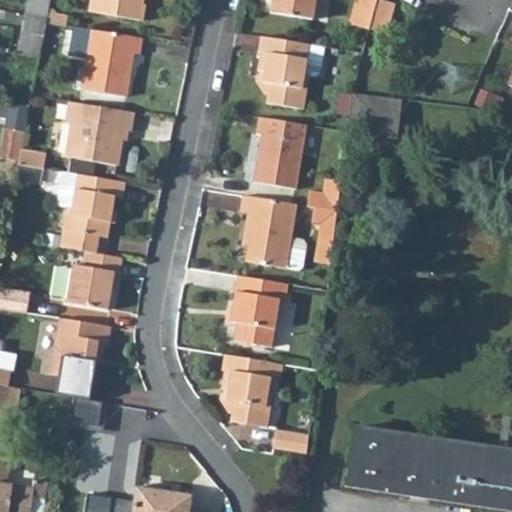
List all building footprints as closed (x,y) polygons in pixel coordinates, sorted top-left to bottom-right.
[(49,0),(27,0),(25,15),(46,20),(48,9),(49,0)] [(89,0),(87,12),(142,21),(145,5),(142,4),(142,0),(89,0)] [(271,0),(269,13),(311,20),(314,0),(271,0)] [(375,0),(355,0),(348,25),(368,30),(368,29),(376,0),(375,0)] [(393,5),(376,0),(368,29),(385,34),(393,5)] [(25,15),(0,9),(0,16),(3,17),(24,21),(25,15)] [(52,9),(48,9),(46,20),(46,22),(66,25),(67,16),(56,14),(52,9)] [(46,20),(25,15),(24,21),(17,54),(39,57),(43,35),(46,22),(46,20)] [(142,39),(91,30),(81,89),(126,97),(133,53),(139,54),(142,39)] [(309,45),(261,36),(258,52),(260,53),(257,70),(264,71),(263,76),(262,82),(269,84),(267,95),(266,103),(303,109),(309,76),(314,77),(319,73),(324,47),(309,45)] [(263,76),(257,75),(256,81),(264,95),(267,95),(269,84),(262,82),(263,76)] [(401,100),(351,94),(351,96),(349,115),(346,132),(346,133),(357,134),(395,139),(401,100)] [(351,96),(340,95),(338,114),(349,115),(351,96)] [(29,107),(0,102),(0,117),(5,118),(4,128),(24,131),(29,107)] [(134,113),(68,102),(64,123),(69,124),(63,157),(118,166),(125,141),(122,140),(123,137),(118,136),(119,129),(127,131),(131,131),(134,113)] [(306,125),(257,117),(255,134),(260,135),(252,182),(295,189),(306,125)] [(4,128),(0,150),(0,157),(19,160),(21,149),(24,131),(4,128)] [(127,131),(119,129),(118,136),(123,137),(122,140),(125,141),(127,131)] [(357,134),(346,133),(342,160),(354,162),(357,134)] [(45,154),(21,149),(19,160),(18,164),(43,168),(45,154)] [(354,162),(342,160),(339,181),(339,186),(353,188),(357,162),(354,162)] [(125,183),(61,172),(55,206),(66,207),(62,230),(97,236),(107,238),(114,197),(122,199),(125,183)] [(339,181),(325,179),(322,193),(309,191),(307,206),(314,207),(335,211),(339,186),(339,181)] [(296,204),(241,195),(239,211),(246,213),(243,234),(248,235),(247,245),(244,262),(297,270),(302,267),(306,244),(302,239),(291,237),(296,204)] [(335,211),(314,207),(311,222),(320,223),(318,238),(332,240),(335,211)] [(25,223),(10,220),(7,235),(22,238),(25,223)] [(97,236),(62,230),(59,247),(84,252),(94,253),(97,236)] [(331,241),(320,240),(318,254),(329,256),(331,241)] [(94,253),(84,252),(82,267),(71,265),(65,303),(107,310),(113,273),(119,274),(122,258),(94,253)] [(287,284),(237,276),(229,322),(236,323),(234,341),(270,347),(278,300),(284,301),(287,284)] [(29,293),(0,287),(0,308),(25,313),(29,293)] [(345,310),(324,307),(323,318),(343,320),(345,310)] [(109,327),(58,318),(48,374),(90,381),(93,363),(97,342),(101,343),(106,344),(109,327)] [(101,343),(97,342),(93,363),(98,364),(101,343)] [(13,354),(0,352),(0,368),(10,370),(13,354)] [(272,363),(224,355),(221,371),(224,371),(221,389),(228,390),(227,395),(226,401),(233,402),(231,414),(230,421),(267,427),(272,393),(267,393),(272,363)] [(10,370),(0,368),(0,384),(7,386),(10,370)] [(7,386),(2,416),(12,418),(17,387),(7,386)] [(227,395),(220,394),(219,400),(227,413),(231,414),(233,402),(226,401),(227,395)] [(511,449),(353,426),(345,486),(511,510),(511,449)] [(308,434),(274,429),(272,449),(305,454),(308,434)] [(9,465),(0,464),(0,511),(41,511),(46,481),(33,479),(32,487),(6,483),(9,465)] [(158,487),(145,485),(140,489),(135,488),(131,511),(203,511),(204,507),(189,505),(190,496),(162,492),(158,487)]
